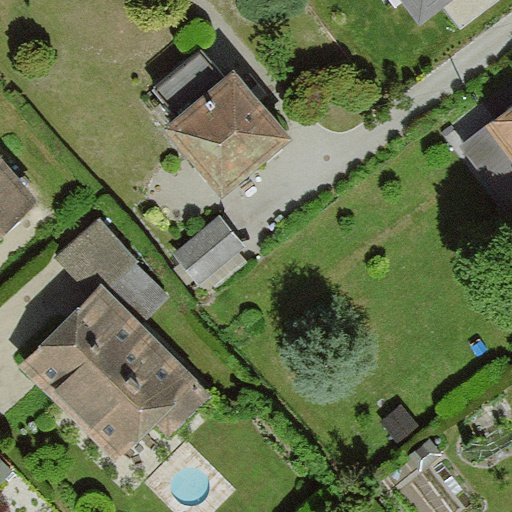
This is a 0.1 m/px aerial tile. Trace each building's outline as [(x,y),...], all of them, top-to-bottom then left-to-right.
[(412,0),(423,14),(440,0),(412,0)] [(172,123),(224,188),(294,132),(242,67),(172,123)] [(511,116),(497,128),(511,148),(511,116)] [(0,233),(37,200),(0,158),(0,233)] [(106,217),(64,255),(102,289),(105,285),(109,289),(142,258),(106,217)] [(221,218),(176,255),(200,284),(245,247),(221,218)] [(30,359),(122,451),(158,415),(175,431),(213,393),(109,289),(105,285),(102,289),(30,359)]
